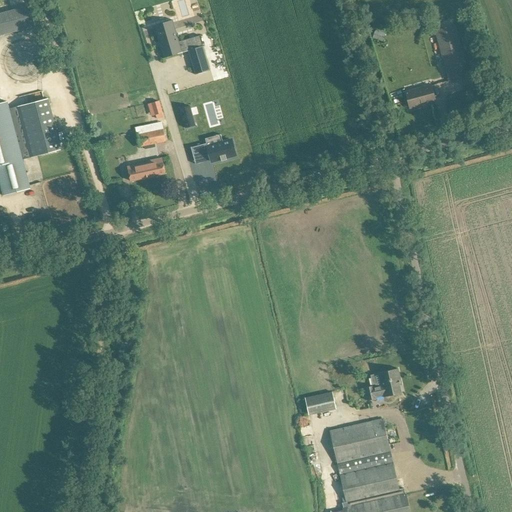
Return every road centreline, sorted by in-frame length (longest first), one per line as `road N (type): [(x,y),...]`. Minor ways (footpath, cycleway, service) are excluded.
road 1 (unclassified): [(0,261),(391,157)]
road 2 (unclassified): [(475,511),(391,157)]
road 3 (track): [(77,511),(111,231)]
road 4 (track): [(43,0),(111,231)]
road 5 (track): [(391,157),(344,0)]
road 6 (unclassified): [(391,157),(511,125)]
